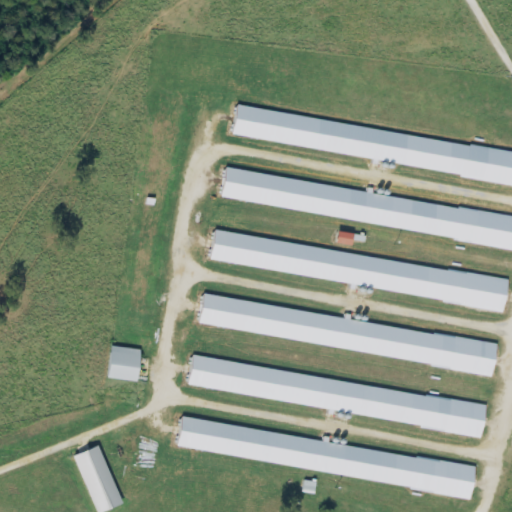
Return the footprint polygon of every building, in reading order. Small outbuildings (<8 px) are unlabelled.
[(234,140),(511,182),(511,150),(239,110),(234,140)] [(511,213),(227,174),(223,204),(511,244),(511,213)] [(212,265),(506,309),(511,279),(217,235),(212,265)] [(495,373),(499,343),(205,299),(201,329),(495,373)] [(144,352),(114,347),(109,379),(138,384),(144,352)] [(484,433),(489,402),(194,362),(190,392),(484,433)] [(184,420),(179,450),(473,497),(478,467),(184,420)] [(96,511),(109,511),(123,508),(103,448),(78,456),(96,511)]
